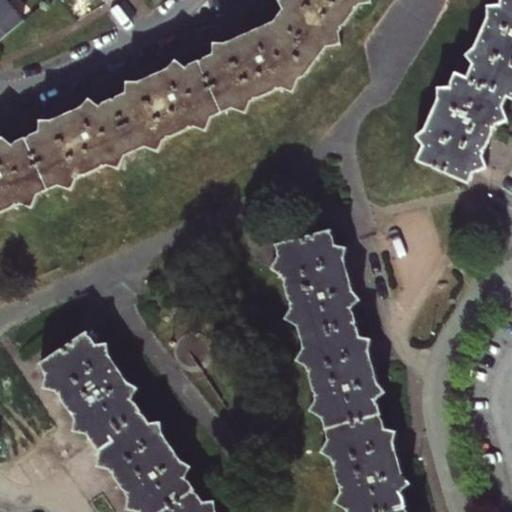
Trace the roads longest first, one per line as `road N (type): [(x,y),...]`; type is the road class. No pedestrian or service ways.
road 1 (residential): [(463,511),(438,428),(437,383),(451,343),(511,248)]
road 2 (residential): [(200,0),(164,28),(57,78),(0,89)]
